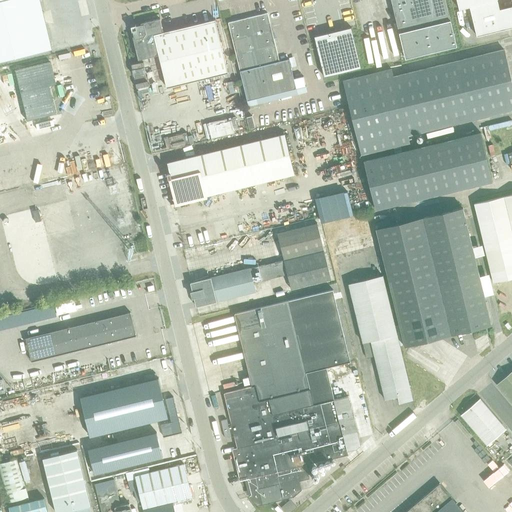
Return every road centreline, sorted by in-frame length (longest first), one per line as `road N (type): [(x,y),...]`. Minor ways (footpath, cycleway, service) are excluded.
road 1 (unclassified): [(224,500),(105,16)]
road 2 (unclassified): [(309,511),(511,341)]
